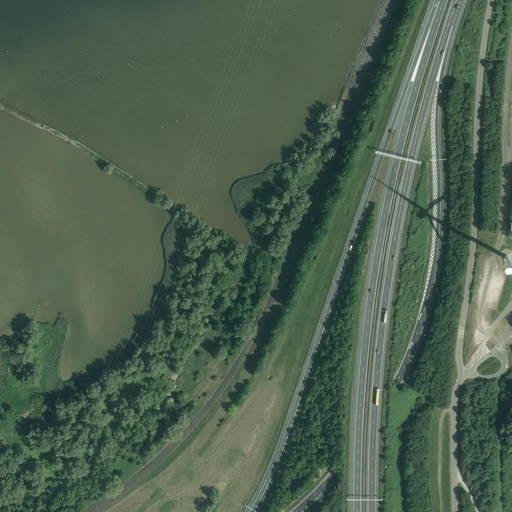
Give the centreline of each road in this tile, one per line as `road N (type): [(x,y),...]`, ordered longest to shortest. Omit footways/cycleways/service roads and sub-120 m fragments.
road 1 (motorway): [(442,2),(251,511)]
road 2 (motorway): [(296,511),(382,408),(419,326),(437,241),(436,114),(448,24)]
road 3 (motorway): [(442,2),(397,158),(372,286),(357,511)]
road 4 (tertiary): [(455,511),(454,394),(491,0)]
road 5 (motorway): [(371,511),(387,285),(410,159),(448,24)]
